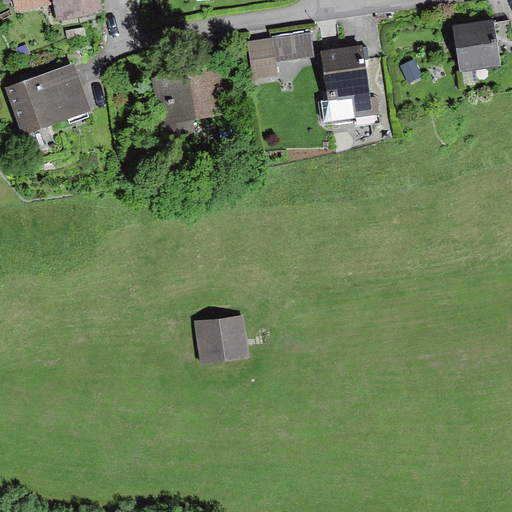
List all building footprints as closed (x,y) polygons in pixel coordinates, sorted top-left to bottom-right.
[(14,0),(17,12),(55,4),(58,20),(106,10),(103,0),(14,0)] [(494,20),(453,26),(460,71),(501,65),(499,51),(494,23),(494,20)] [(511,32),(510,20),(494,23),(499,51),(511,48),(511,32)] [(309,33),(248,43),(253,79),(278,75),(276,62),(313,56),(309,33)] [(363,46),(322,52),(329,99),(320,101),(324,123),(380,115),(377,96),(370,97),(363,46)] [(413,60),(400,67),(408,83),(422,76),(413,60)] [(74,63),(6,87),(23,134),(91,110),(74,63)] [(224,66),(152,78),(166,136),(196,131),(193,118),(235,112),(224,66)] [(246,319),(196,327),(203,370),(253,362),(246,319)]
